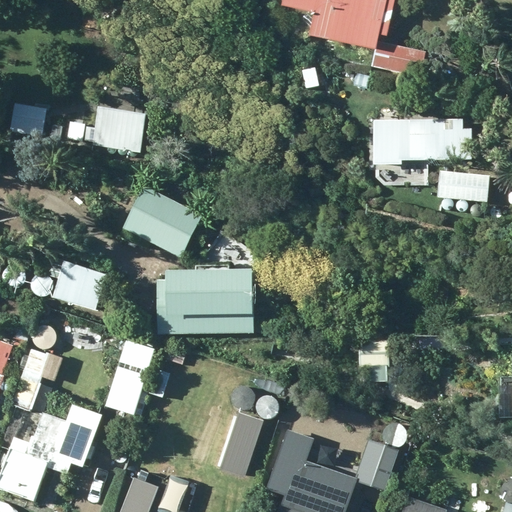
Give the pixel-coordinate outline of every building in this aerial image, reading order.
[(381,22),(376,21),(380,0),(279,0),(278,6),(313,12),(307,37),(375,51),(381,22)] [(371,67),(419,77),(425,52),(385,43),(381,59),(373,57),(371,67)] [(352,85),(366,90),(370,78),(355,73),(352,85)] [(139,153),(144,115),(96,109),(91,147),(139,153)] [(462,120),(397,120),(396,161),(471,162),(471,130),(462,129),(462,120)] [(486,203),(489,176),(439,171),(437,198),(472,201),(472,211),(479,212),(480,202),(486,203)] [(201,217),(144,187),(122,229),(179,259),(201,217)] [(94,311),(105,275),(52,258),(46,274),(58,278),(52,298),(94,311)] [(156,335),(252,334),(251,270),(164,272),(164,281),(155,280),(156,335)] [(124,341),(104,407),(131,415),(139,390),(162,398),(169,374),(146,367),(151,350),(124,341)] [(390,344),(358,344),(359,375),(391,374),(390,344)] [(0,375),(9,352),(0,348),(0,375)] [(47,357),(30,350),(16,389),(33,395),(47,357)] [(511,355),(511,374),(511,397),(500,398),(500,420),(511,419),(511,355)] [(349,420),(354,406),(343,402),(338,417),(349,420)] [(101,417),(71,405),(64,422),(41,413),(25,454),(9,448),(0,472),(0,491),(31,504),(45,469),(65,477),(70,464),(80,468),(101,417)] [(20,427),(27,412),(16,407),(9,421),(20,427)] [(267,428),(239,420),(222,476),(250,485),(267,428)] [(386,421),(371,459),(395,468),(410,430),(386,421)] [(284,431),(265,488),(285,495),(282,504),(294,508),(293,511),(323,511),(326,505),(344,510),(353,481),(302,464),(310,440),(284,431)] [(146,511),(155,485),(131,478),(120,511),(146,511)] [(445,511),(446,510),(407,497),(401,511),(445,511)]
